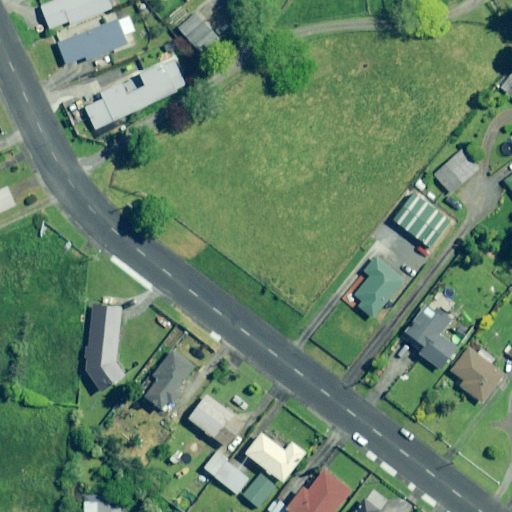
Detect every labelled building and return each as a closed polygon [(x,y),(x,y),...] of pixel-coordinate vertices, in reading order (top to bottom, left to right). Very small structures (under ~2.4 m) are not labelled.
[(112,8),(108,0),(55,0),(41,6),(49,28),(69,21),(70,24),(112,8)] [(220,42),(196,13),(178,28),(203,57),(220,42)] [(126,45),(117,20),(57,43),(65,64),(85,57),(86,60),(126,45)] [(176,91),(163,64),(140,75),(145,86),(126,95),(121,84),(101,93),(104,99),(85,108),(95,129),(176,91)] [(511,69),(498,89),(511,98),(511,69)] [(478,168),(461,150),(434,176),(451,193),(478,168)] [(0,212),(16,205),(7,186),(0,189),(0,212)] [(409,222),(395,211),(379,231),(392,242),(409,222)] [(405,280),(377,256),(364,271),(369,276),(353,294),(362,301),(358,306),(372,318),(405,280)] [(116,294),(100,293),(99,303),(116,304),(116,294)] [(452,320),(429,303),(406,333),(424,347),(419,354),(441,370),(457,349),(440,336),(452,320)] [(92,305),(88,348),(85,347),(84,357),(87,357),(86,370),(101,393),(124,377),(116,362),(121,307),(115,307),(100,305),(92,305)] [(503,374),(468,347),(450,371),(462,380),(458,386),(481,403),(503,374)] [(195,367),(172,349),(152,375),(157,379),(144,397),(165,413),(181,391),(178,389),(195,367)] [(244,424),(206,396),(189,420),(226,448),(244,424)] [(181,414),(172,407),(162,420),(172,427),(181,414)] [(284,451),(261,434),(245,454),(282,483),(305,453),(291,442),(284,451)] [(225,461),(213,477),(237,495),(249,479),(225,461)] [(335,511),(352,491),(322,468),(306,488),(304,487),(286,510),(288,511),(335,511)] [(276,487),(260,474),(242,495),(258,508),(276,487)] [(109,511),(109,494),(84,495),(84,511),(109,511)] [(286,506),(278,500),(269,511),(282,511),(286,506)] [(379,511),(364,500),(354,511),(379,511)]
